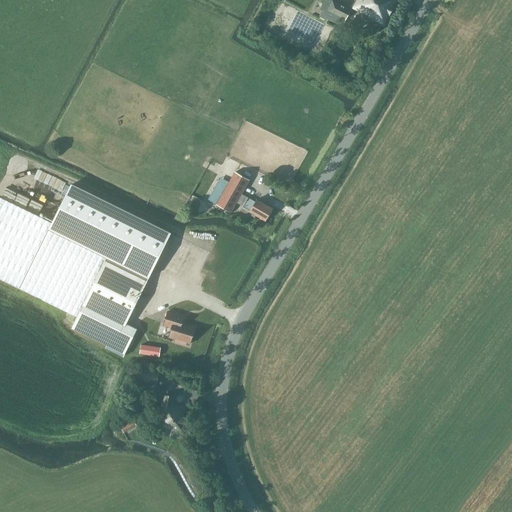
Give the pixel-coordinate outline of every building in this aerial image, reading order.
[(342,27),(350,10),(330,0),(324,0),(320,10),(322,11),(320,16),(342,27)] [(383,26),(396,0),(355,0),(351,9),(383,26)] [(229,182),(217,204),(230,212),(236,202),(241,194),(246,186),(249,180),(243,177),(235,172),(229,182)] [(217,204),(229,182),(221,177),(208,199),(217,204)] [(105,261),(147,281),(170,235),(72,186),(54,224),(50,231),(106,259),(105,261)] [(244,207),(265,220),(272,208),(258,200),(256,202),(249,198),(241,194),(236,202),(244,207)] [(191,195),(188,202),(199,206),(202,199),(191,195)] [(0,278),(77,317),(105,261),(106,259),(50,231),(54,224),(1,198),(0,201),(0,278)] [(105,261),(77,317),(71,328),(107,346),(106,347),(124,356),(137,329),(126,324),(134,308),(139,299),(147,281),(105,261)] [(190,344),(195,327),(182,323),(184,317),(168,312),(164,325),(172,328),(169,337),(175,339),(174,342),(186,346),(187,343),(190,344)] [(161,350),(141,347),(140,353),(160,356),(161,350)] [(109,368),(112,362),(94,354),(91,360),(109,368)] [(159,372),(139,369),(137,382),(157,386),(159,372)] [(180,388),(181,379),(162,378),(161,387),(180,388)] [(164,395),(159,427),(182,431),(186,407),(173,405),(174,397),(164,395)] [(124,433),(136,426),(134,420),(121,427),(124,433)]
